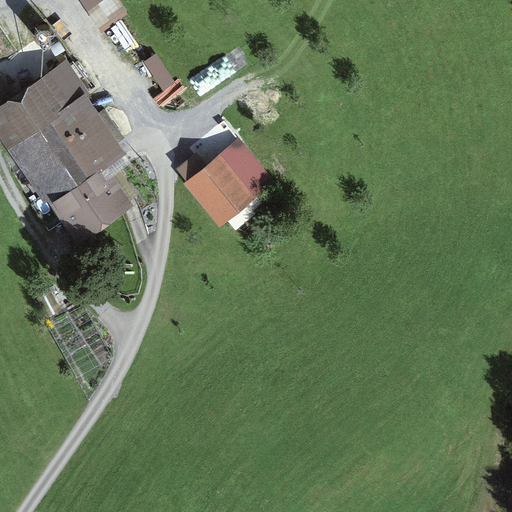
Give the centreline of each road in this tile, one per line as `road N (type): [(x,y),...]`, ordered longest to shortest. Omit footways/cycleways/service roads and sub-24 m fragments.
road 1 (track): [(24,511),(128,350),(168,208),(158,138),(67,5)]
road 2 (track): [(0,163),(41,242),(134,335)]
